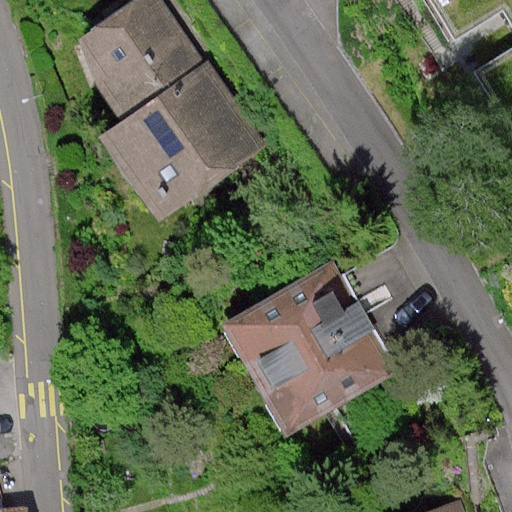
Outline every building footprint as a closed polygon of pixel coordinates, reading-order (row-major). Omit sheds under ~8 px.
[(155,0),(119,0),(46,53),(104,131),(200,61),(155,0)] [(511,0),(428,0),(456,42),(505,9),(511,20),(511,58),(488,74),(511,111),(511,0)] [(200,61),(104,131),(94,138),(155,223),(262,145),(200,61)] [(337,259),(226,327),(297,441),(407,373),(337,259)] [(468,511),(464,500),(430,511),(468,511)]
